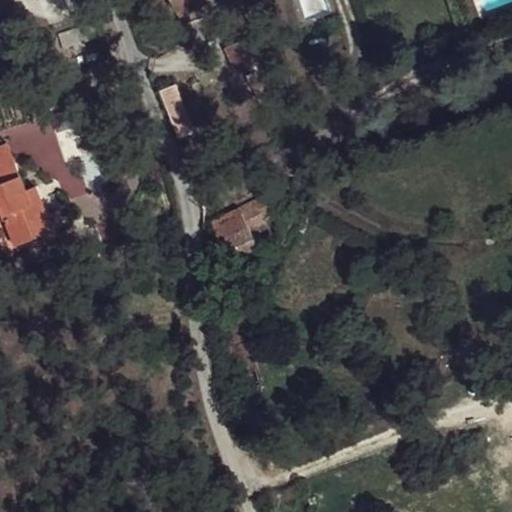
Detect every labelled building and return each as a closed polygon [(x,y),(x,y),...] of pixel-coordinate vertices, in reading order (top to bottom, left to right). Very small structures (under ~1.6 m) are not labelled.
[(177,0),(185,13),(209,0),(177,0)] [(250,35),(229,47),(241,64),(263,50),(250,35)] [(179,85),(162,91),(181,137),(197,131),(179,85)] [(0,145),(0,195),(5,194),(19,239),(57,224),(44,193),(35,197),(33,183),(21,153),(5,159),(0,145)] [(40,179),(33,183),(35,197),(44,193),(40,179)] [(309,207),(293,197),(251,214),(263,242),(280,235),(272,213),(295,208),(297,212),(309,207)] [(265,250),(263,242),(251,214),(222,224),(218,245),(225,266),(265,250)] [(241,290),(221,299),(245,389),(266,382),(241,290)] [(270,413),(249,415),(254,438),(275,435),(270,413)]
